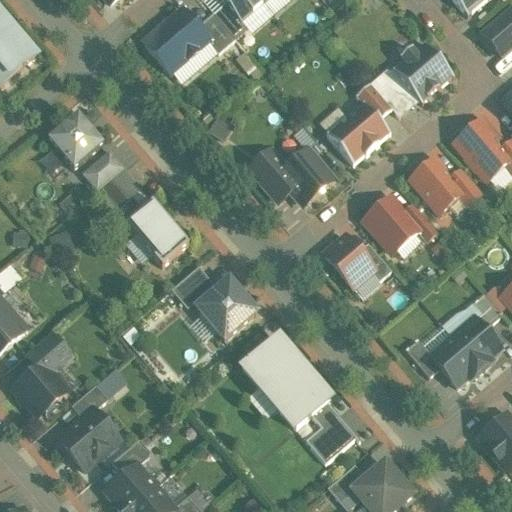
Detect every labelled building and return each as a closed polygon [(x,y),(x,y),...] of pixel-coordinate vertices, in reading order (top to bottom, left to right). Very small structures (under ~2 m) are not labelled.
[(102,0),(110,9),(120,0),(102,0)] [(263,7),(257,0),(217,0),(225,9),(240,27),(241,26),(252,16),(253,17),(262,9),(261,8),(263,7)] [(448,0),(467,22),(492,0),(448,0)] [(240,27),(225,9),(213,19),(235,45),(245,37),(245,31),(241,26),(240,27)] [(0,12),(0,87),(36,61),(0,12)] [(511,14),(483,40),(501,62),(511,52),(511,14)] [(162,30),(193,61),(198,58),(198,55),(208,47),(209,46),(197,32),(183,15),(168,28),(165,28),(162,30)] [(235,45),(213,19),(197,32),(209,46),(208,47),(218,59),(235,45)] [(193,61),(162,30),(158,34),(157,37),(144,49),(169,79),(186,65),(188,65),(193,61)] [(424,50),(415,57),(412,54),(399,64),(403,68),(394,75),(393,75),(392,76),(422,110),(423,109),(422,108),(452,83),(453,84),(454,83),(424,48),(423,49),(424,50)] [(392,84),(376,97),(385,108),(401,95),(392,84)] [(376,97),(370,89),(355,102),(363,110),(364,109),(379,126),(392,115),(385,108),(376,97)] [(511,100),(503,108),(511,119),(511,100)] [(363,110),(328,139),(326,140),(353,171),(354,170),(354,169),(364,160),(366,162),(379,150),(378,149),(388,140),(389,140),(390,139),(379,126),(364,109),(363,110)] [(104,149),(78,119),(47,145),(73,175),(104,149)] [(493,143),(486,136),(487,132),(482,126),(455,149),(468,164),(467,165),(476,175),(477,174),(487,187),(504,172),(511,165),(511,161),(505,153),(500,153),(500,148),(497,144),(493,143)] [(109,156),(82,179),(96,197),(97,196),(124,174),(124,173),(109,156)] [(308,156),(306,158),(300,157),(292,164),(291,170),(286,175),(275,163),(264,173),(258,167),(250,174),(279,208),(296,194),(302,201),(301,202),(307,209),(334,186),(308,156)] [(451,184),(435,166),(411,186),(439,219),(459,202),(463,198),(451,184)] [(124,174),(97,196),(115,217),(141,195),(124,174)] [(482,199),(462,175),(451,184),(463,198),(459,202),(467,212),(482,199)] [(403,219),(390,204),(364,226),(392,260),(418,238),(419,237),(403,219)] [(152,207),(125,230),(162,273),(189,250),(152,207)] [(437,238),(413,211),(403,219),(419,237),(418,238),(426,247),(437,238)] [(345,242),(324,260),(352,294),(371,278),(374,276),(358,257),(345,242)] [(391,277),(368,249),(358,257),(374,276),(371,278),(379,287),(391,277)] [(198,273),(171,296),(187,315),(194,309),(196,312),(216,295),(213,292),(214,291),(198,273)] [(18,288),(6,274),(0,278),(0,294),(4,299),(18,288)] [(196,312),(196,313),(224,346),(257,318),(229,284),(216,295),(196,312)] [(502,303),(494,294),(485,301),(499,317),(508,310),(502,303)] [(511,294),(502,303),(508,310),(511,314),(511,294)] [(485,301),(484,300),(472,309),(481,319),(474,324),(484,336),(502,321),(499,317),(485,301)] [(0,303),(0,358),(27,336),(0,303)] [(484,336),(474,324),(452,343),(480,376),(486,371),(485,369),(501,355),(484,336)] [(70,361),(51,339),(28,358),(29,360),(28,361),(39,374),(46,368),(52,375),(70,361)] [(330,407),(276,343),(242,372),(296,436),(311,423),(327,409),(330,407)] [(480,376),(452,343),(431,361),(430,362),(440,374),(457,393),(473,379),(474,381),(480,376)] [(431,361),(418,345),(406,356),(429,383),(440,374),(430,362),(431,361)] [(52,375),(46,368),(39,374),(14,395),(38,422),(43,418),(45,421),(58,410),(55,407),(66,398),(56,385),(58,382),(52,375)] [(116,374),(71,412),(82,425),(94,415),(94,416),(107,405),(106,404),(126,387),(116,374)] [(360,448),(327,409),(311,423),(321,434),(306,447),(325,470),(355,445),(358,449),(360,448)] [(82,425),(58,446),(84,476),(119,446),(94,416),(94,415),(82,425)] [(511,426),(507,420),(479,443),(508,477),(511,473),(511,426)] [(139,445),(112,468),(123,482),(136,471),(137,472),(148,463),(149,457),(139,445)] [(366,484),(352,496),(361,505),(366,511),(398,511),(412,500),(385,468),(366,484)] [(137,472),(136,471),(123,482),(105,498),(115,509),(113,511),(114,511),(133,511),(157,492),(146,479),(144,481),(137,472)] [(354,471),(327,494),(342,511),(352,511),(361,505),(352,496),(366,484),(354,471)] [(157,492),(133,511),(171,511),(166,506),(167,505),(157,492)] [(195,511),(187,502),(176,511),(195,511)]
